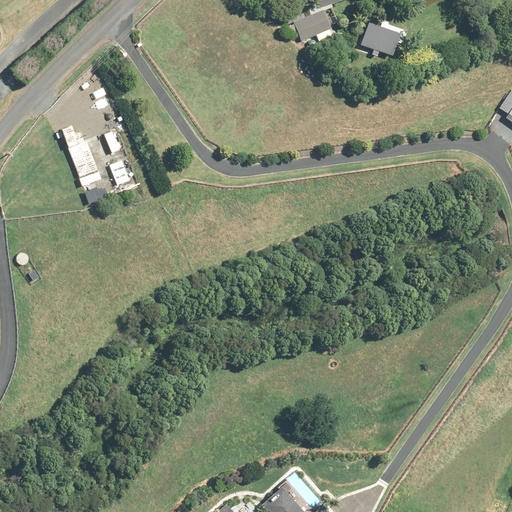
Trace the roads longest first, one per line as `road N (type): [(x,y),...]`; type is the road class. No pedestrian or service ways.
road 1 (track): [(106,22),(193,154),(232,173),(454,161),(496,166),(511,222)]
road 2 (track): [(511,286),(480,345),(355,511)]
road 3 (unclassified): [(0,134),(130,0)]
